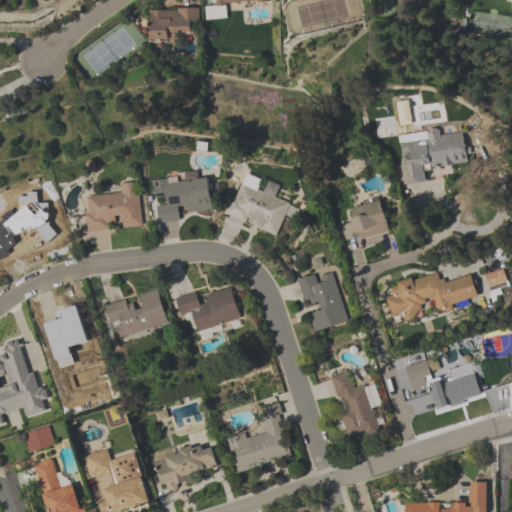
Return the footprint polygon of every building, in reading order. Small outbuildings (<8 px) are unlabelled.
[(227,6),(267,2),(266,0),(214,0),(215,6),(205,7),(207,21),(228,19),(227,6)] [(149,41),(174,41),(174,33),(201,33),(200,9),(149,10),(149,41)] [(426,183),(424,170),(469,164),(465,133),(442,136),(441,130),(399,136),(405,185),(426,183)] [(213,212),(210,177),(154,182),(158,225),(181,223),(180,215),(213,212)] [(225,216),(276,237),(285,216),(294,220),(300,207),(277,198),(282,187),(268,181),(264,191),(240,181),(225,216)] [(84,198),(87,233),(117,230),(117,229),(142,227),(138,183),(119,185),(120,195),(84,198)] [(348,209),(351,220),(340,223),(346,245),(390,234),(381,200),(348,209)] [(298,280),(304,303),(314,300),(317,311),(309,313),(314,332),(348,323),(334,270),(298,280)] [(390,284),(393,296),(386,298),(391,320),(422,313),(421,305),(434,302),(436,311),(478,302),(473,275),(442,282),(440,273),(390,284)] [(502,273),(487,273),(487,284),(502,284),(502,273)] [(233,290),(199,298),(198,293),(175,299),(180,317),(192,315),(196,332),(241,321),(233,290)] [(160,292),(106,303),(113,338),(167,327),(160,292)] [(435,411),(483,399),(475,366),(431,377),(425,354),(404,359),(414,397),(430,393),(435,411)] [(375,383),(353,389),(349,372),(330,376),(337,401),(343,400),(345,409),(340,411),(348,440),(379,432),(373,408),(381,405),(375,383)] [(237,473),(294,456),(278,404),(260,409),(266,430),(227,441),(237,473)] [(29,452),(55,445),(49,427),(24,435),(29,452)] [(164,493),(191,486),(189,475),(221,467),(216,449),(206,452),(204,445),(155,458),(164,493)] [(115,473),(108,450),(84,457),(92,480),(115,473)] [(81,511),(72,475),(58,478),(53,459),(35,464),(45,511),(81,511)] [(143,478),(104,487),(107,499),(98,501),(101,511),(121,511),(150,505),(143,478)] [(486,511),(487,483),(470,483),(470,504),(405,503),(405,511),(486,511)]
